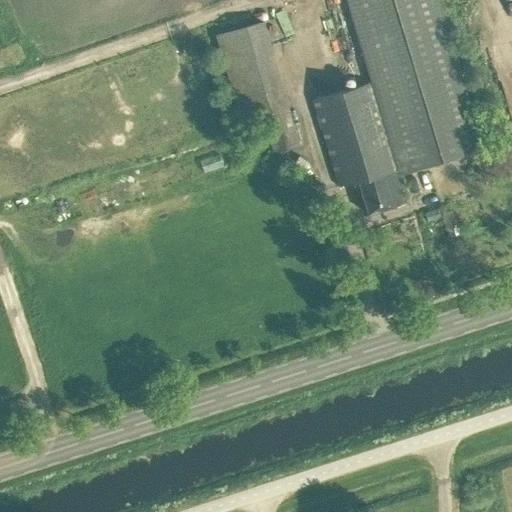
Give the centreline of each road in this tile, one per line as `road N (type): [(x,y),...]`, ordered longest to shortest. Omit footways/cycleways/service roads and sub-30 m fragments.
road 1 (primary): [(0,467),(511,301)]
road 2 (unclassified): [(511,412),(202,511)]
road 3 (track): [(50,451),(0,267)]
